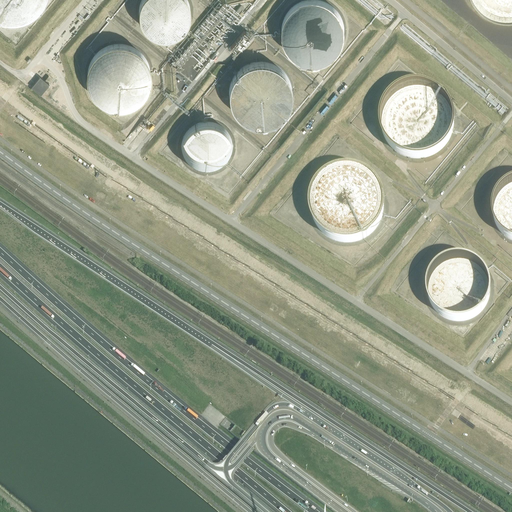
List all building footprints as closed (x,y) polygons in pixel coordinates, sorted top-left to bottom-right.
[(0,0),(0,19),(5,21),(13,22),(21,21),(28,18),(35,14),(40,8),(45,2),(45,0),(0,0)] [(140,21),(143,25),(146,30),(150,33),(155,36),(160,37),(165,38),(171,37),(176,35),(180,32),(184,29),(187,24),(189,19),(190,14),(190,9),(189,3),(187,0),(141,0),(140,5),(139,10),(139,15),(140,21)] [(283,43),(286,49),(290,54),(296,59),(302,62),(308,64),(315,65),(322,64),(329,61),(335,58),(340,53),(344,47),(346,41),(347,34),(347,27),(346,20),(343,14),(338,9),(333,4),(327,1),(324,0),(304,0),(300,2),(294,5),(289,10),(285,16),(282,22),(281,29),(281,36),(283,43)] [(511,0),(477,0),(482,5),(491,11),(500,14),(511,15),(511,14),(511,0)] [(243,31),(230,47),(235,52),(249,36),(243,31)] [(88,88),(91,94),(95,99),(101,104),(107,107),(113,109),(120,110),(127,109),(134,106),(140,103),(145,98),(148,92),(151,86),(152,79),(152,72),(151,65),(148,59),(143,54),(138,49),(132,46),(125,44),(118,43),(111,44),(105,47),(99,50),(94,55),(90,61),(87,67),(86,74),(86,81),(88,88)] [(231,104),(233,110),(237,115),(242,120),(248,123),(255,125),(261,125),(268,124),(274,122),(280,119),(284,114),(288,109),(291,102),(292,96),(292,89),(290,83),(287,77),(283,72),(278,68),(272,65),(266,63),(259,62),(253,63),(247,65),(241,69),(236,73),(233,79),(230,85),(229,91),(229,98),(231,104)] [(40,76),(33,85),(31,87),(41,95),(49,84),(40,76)] [(381,137),(384,144),(389,150),(395,155),(402,159),(410,161),(418,162),(425,161),(433,158),(439,154),(445,148),(450,142),(453,135),(454,127),(454,119),(452,111),(448,104),(444,98),(438,93),(431,89),(423,87),(415,86),(408,88),(400,90),(393,94),(388,100),(383,106),(380,113),(379,121),(379,129),(381,137)] [(183,156),(185,161),(188,165),(192,169),(197,171),(202,173),(208,173),(213,173),(218,171),(223,168),(227,164),(230,160),(232,155),(233,150),(232,144),(231,139),(229,134),(226,130),(221,126),(217,124),(212,122),(206,122),(201,123),(196,125),(191,127),(187,131),(184,136),(182,140),(181,146),(181,151),(183,156)] [(311,220),(315,227),(320,233),(326,238),(333,242),(340,244),(348,245),(356,244),(363,241),(370,237),(376,232),(380,225),(383,218),(384,210),(384,202),(382,195),(379,188),(374,181),(368,176),(361,173),(354,170),(346,170),(338,171),(331,174),(324,178),(318,183),(314,190),(311,197),(309,205),(310,212),(311,220)] [(494,223),(497,229),(501,234),(507,238),(511,241),(511,182),(511,183),(505,186),(500,191),(496,197),(494,203),(493,209),(493,216),(494,223)] [(428,302),(431,308),(435,314),(441,318),(446,321),(453,323),(460,324),(466,323),(473,321),(478,317),(483,312),(487,307),(490,301),(491,294),(491,287),(489,281),(486,275),(482,269),(477,265),(471,262),(465,260),(458,259),(451,260),(445,262),(439,266),(434,271),(430,276),(428,282),(427,289),(427,296),(428,302)]
